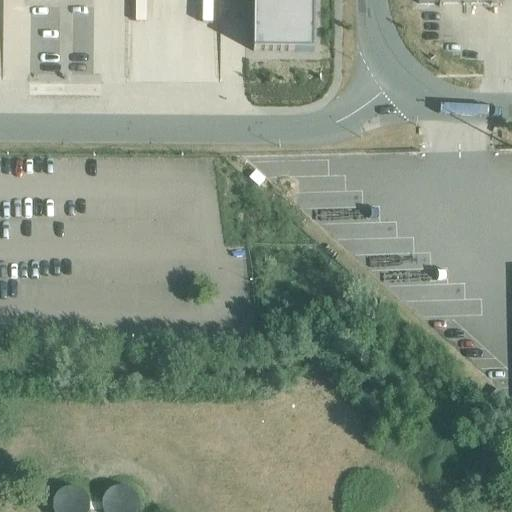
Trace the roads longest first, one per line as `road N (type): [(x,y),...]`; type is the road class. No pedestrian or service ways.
road 1 (unclassified): [(377,107),(311,129),(0,126)]
road 2 (unknown): [(0,280),(210,296),(230,280),(230,251),(180,244)]
road 3 (unknown): [(0,162),(119,161),(151,171),(176,191),(180,244)]
road 4 (unknown): [(0,238),(180,244)]
road 5 (tertiary): [(377,107),(511,106)]
